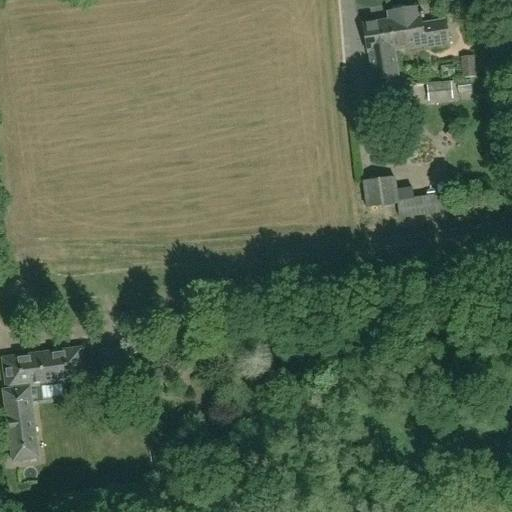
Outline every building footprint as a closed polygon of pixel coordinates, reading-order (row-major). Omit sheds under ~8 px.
[(390,10),(391,14),(387,15),(388,22),(394,52),(424,47),(425,52),(448,47),(444,23),(421,27),(419,10),(405,12),(404,7),(390,10)] [(394,52),(388,22),(363,26),(368,58),(370,57),(372,71),(360,73),(364,99),(377,97),(375,82),(398,78),(394,52)] [(461,58),(463,78),(476,77),(474,57),(461,58)] [(471,92),(470,81),(457,82),(458,93),(471,92)] [(453,100),(452,84),(426,86),(428,103),(453,100)] [(502,100),(504,124),(510,124),(509,99),(502,100)] [(369,209),(400,205),(396,179),(365,184),(369,209)] [(104,385),(128,382),(129,392),(149,389),(147,368),(126,370),(123,347),(99,350),(103,374),(104,385)] [(37,387),(37,388),(85,382),(81,350),(22,357),(26,389),(37,387)] [(26,389),(22,357),(2,360),(6,392),(3,393),(13,464),(40,461),(30,389),(37,388),(37,387),(26,389)]
